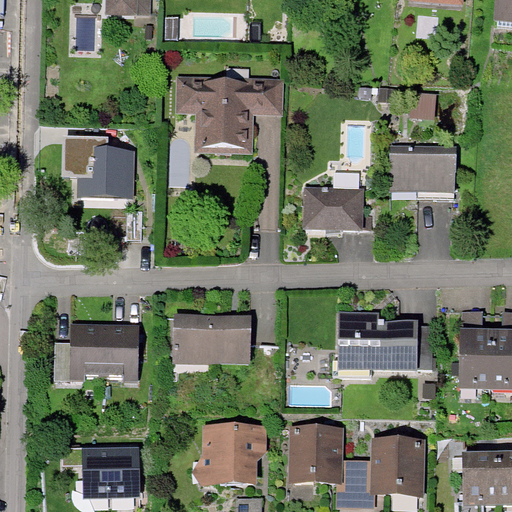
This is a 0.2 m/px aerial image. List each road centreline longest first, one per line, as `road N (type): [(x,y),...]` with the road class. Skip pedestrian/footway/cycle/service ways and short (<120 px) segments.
road 1 (residential): [(11,282),(511,274)]
road 2 (residential): [(11,282),(24,0)]
road 3 (residential): [(14,511),(11,282)]
